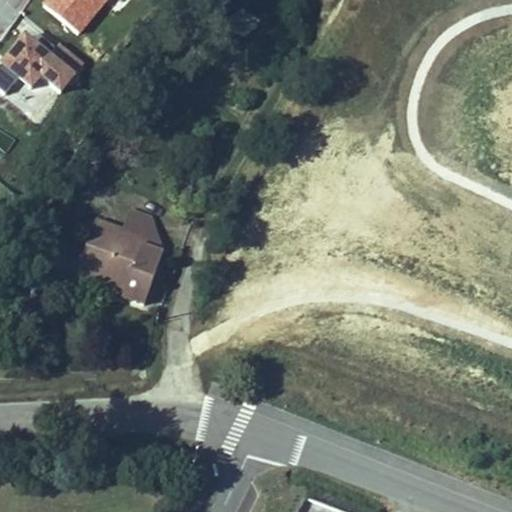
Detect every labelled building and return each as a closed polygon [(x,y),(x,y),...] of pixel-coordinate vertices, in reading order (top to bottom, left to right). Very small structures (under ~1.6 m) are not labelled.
[(45,0),(40,6),(75,36),(105,0),(45,0)] [(43,80),(68,52),(44,30),(33,43),(9,22),(0,32),(0,65),(2,64),(14,75),(24,64),(43,80)] [(100,226),(139,240),(125,213),(106,207),(100,226)] [(100,226),(72,218),(63,246),(34,237),(23,269),(52,278),(55,269),(82,277),(106,286),(103,296),(129,304),(145,250),(139,240),(100,226)] [(79,287),(82,277),(55,269),(52,278),(79,287)]
